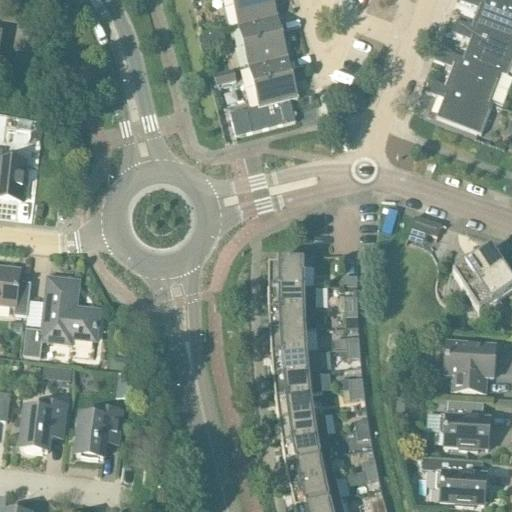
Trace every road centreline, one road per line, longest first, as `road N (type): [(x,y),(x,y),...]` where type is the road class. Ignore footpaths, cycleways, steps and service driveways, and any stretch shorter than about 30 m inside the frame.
road 1 (tertiary): [(172,267),(228,511)]
road 2 (tertiary): [(148,174),(122,64),(93,0)]
road 3 (residential): [(209,207),(367,172)]
road 4 (residential): [(367,172),(511,222)]
road 5 (residential): [(411,45),(367,172)]
road 6 (residential): [(128,497),(0,479)]
